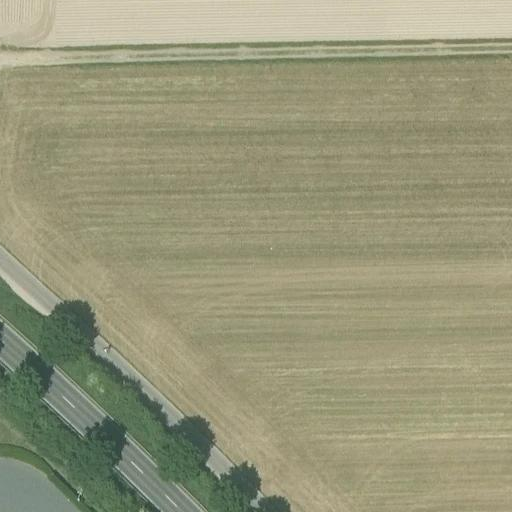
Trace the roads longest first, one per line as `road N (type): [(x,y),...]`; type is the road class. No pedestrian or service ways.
road 1 (track): [(0,67),(511,55)]
road 2 (unclassified): [(0,260),(200,444),(262,511)]
road 3 (primary): [(179,511),(0,343)]
